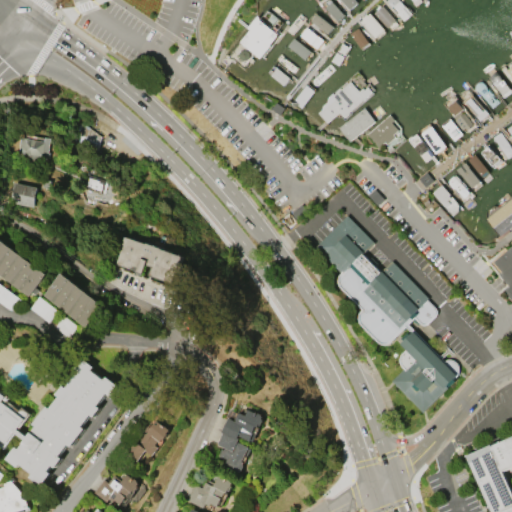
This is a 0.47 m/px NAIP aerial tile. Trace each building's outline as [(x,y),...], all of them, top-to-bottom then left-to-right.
[(326,0),(329,0),(344,15),(338,21),(322,4),(326,0)] [(355,0),(358,4),(349,10),(341,0),(355,0)] [(399,0),(411,14),(403,21),(386,0),(399,0)] [(382,4),(395,19),(386,27),(373,12),(382,4)] [(264,9),(283,23),(257,57),(254,55),(244,67),(229,56),(264,9)] [(315,12),(308,20),(327,34),(333,26),(315,12)] [(360,21),(362,19),(362,17),(366,13),(367,14),(370,12),(385,30),(374,39),(360,21)] [(308,27),(323,41),(318,47),(303,33),(308,27)] [(357,27),(351,32),(365,49),(371,43),(357,27)] [(294,38),(312,52),(305,60),(288,46),(294,38)] [(338,65),(330,60),(341,42),(349,47),(338,65)] [(280,53),(298,67),(293,73),(275,60),(280,53)] [(511,59),(501,68),(511,81),(511,59)] [(330,64),(334,69),(316,85),(312,80),(330,64)] [(272,65),(290,78),(284,85),(266,73),(272,65)] [(511,92),(496,71),(488,78),(503,98),(511,92)] [(339,112),(327,123),(318,113),(321,110),(322,106),(326,102),(328,96),(329,97),(357,72),(363,79),(361,80),(372,92),(344,117),(339,112)] [(479,78),(472,84),(491,108),(498,102),(479,78)] [(309,83),(314,88),(300,105),(294,100),(309,83)] [(468,88),(459,96),(482,122),(490,115),(468,88)] [(478,125),(466,133),(442,100),(454,92),(478,125)] [(364,108),(375,121),(349,141),(338,128),(364,108)] [(389,113),(367,134),(378,147),(384,141),(387,144),(394,137),(393,135),(399,129),(393,123),(396,120),(389,113)] [(441,126),(448,120),(449,119),(462,134),(453,141),(441,126)] [(432,125),(447,147),(438,154),(423,132),(432,125)] [(511,145),(501,131),(492,138),(511,163),(511,162),(511,145)] [(408,140),(417,133),(435,156),(426,163),(408,140)] [(20,135),(17,157),(46,161),(49,139),(20,135)] [(480,152),(491,166),(492,165),(494,168),(502,162),(488,146),(480,152)] [(475,154),(468,160),(481,176),(488,170),(475,154)] [(463,162),(455,168),(471,189),(479,182),(463,162)] [(455,174),(446,181),(461,201),(464,199),(469,207),(475,202),(455,174)] [(12,182),(37,187),(32,207),(8,202),(12,182)] [(442,184),(433,192),(453,216),(462,207),(442,184)] [(511,197),(511,196),(485,217),(498,233),(511,222),(511,197)] [(337,275),(341,272),(315,246),(348,215),(374,242),(363,253),(381,272),(392,260),(429,298),(428,299),(436,308),(437,309),(437,311),(437,313),(437,315),(429,323),(427,325),(424,325),(421,324),(419,323),(415,318),(409,324),(444,360),(447,359),(450,359),(453,360),(456,361),(458,363),(459,366),(459,369),(459,372),(457,375),(454,378),(455,380),(449,386),(447,384),(446,386),(448,388),(422,412),(391,380),(404,368),(401,366),(399,363),(398,360),(399,357),(401,354),(405,349),(400,343),(403,341),(401,338),(408,332),(410,334),(411,332),(406,327),(389,343),(386,344),(383,345),(380,344),(377,343),(359,324),(358,322),(357,319),(358,317),(359,314),(362,310),(338,286),(336,283),(336,281),(336,278),(337,275)] [(473,216),(465,225),(479,238),(488,229),(473,216)] [(182,256),(173,283),(147,275),(150,266),(144,264),(141,273),(135,271),(136,270),(116,264),(125,236),(145,243),(146,242),(160,247),(160,248),(182,256)] [(0,275),(0,238),(45,273),(35,287),(38,290),(34,294),(31,292),(28,296),(0,275)] [(511,247),(511,299),(503,289),(508,285),(499,273),(501,271),(493,261),(511,246),(511,247)] [(60,272),(102,304),(85,327),(43,295),(60,272)] [(29,308),(48,322),(57,310),(38,296),(29,308)] [(119,385),(111,395),(108,393),(99,405),(102,407),(95,417),(92,414),(83,426),(86,428),(72,447),(69,445),(61,456),(64,458),(57,467),(54,465),(50,470),(53,473),(43,485),(32,477),(34,473),(22,463),(19,467),(8,459),(17,446),(20,449),(27,439),(18,432),(10,443),(0,435),(0,389),(8,396),(5,401),(28,419),(20,429),(30,436),(37,426),(34,423),(48,406),(51,408),(60,396),(57,394),(63,385),(67,387),(79,371),(75,368),(83,357),(95,366),(93,370),(105,379),(108,376),(119,385)] [(221,430),(227,417),(233,420),(236,413),(238,413),(238,412),(245,415),(247,409),(257,414),(257,412),(261,414),(261,416),(262,416),(261,419),(263,419),(259,426),(258,425),(257,427),(255,426),(252,432),(255,433),(251,441),(249,440),(249,441),(237,435),(237,437),(222,430),(221,430)] [(170,429),(167,433),(168,434),(164,440),(163,440),(161,442),(159,440),(156,444),(159,447),(153,455),(146,450),(138,460),(126,451),(134,440),(136,441),(148,425),(151,427),(156,419),(170,429)] [(222,430),(237,437),(238,438),(236,441),(248,447),(241,461),(243,462),(242,464),(243,465),(239,472),(238,471),(237,474),(223,467),(226,460),(217,455),(220,449),(222,450),(223,448),(216,444),(222,430)] [(464,457),(488,511),(511,511),(511,490),(504,473),(511,469),(511,434),(510,436),(464,457)] [(93,492),(103,479),(108,482),(114,474),(122,480),(127,474),(133,479),(135,478),(137,480),(137,482),(139,483),(137,485),(137,487),(135,491),(134,490),(132,492),(130,491),(120,504),(114,500),(113,502),(109,499),(106,502),(93,492)] [(188,500),(195,485),(201,487),(204,481),(212,485),(217,476),(223,478),(224,477),(230,480),(229,481),(231,482),(230,485),(231,485),(228,491),(227,490),(226,493),(224,492),(217,506),(211,503),(209,505),(205,503),(203,507),(188,500)] [(13,511),(0,511),(0,488),(7,486),(6,482),(13,480),(28,497),(31,507),(13,511)]
